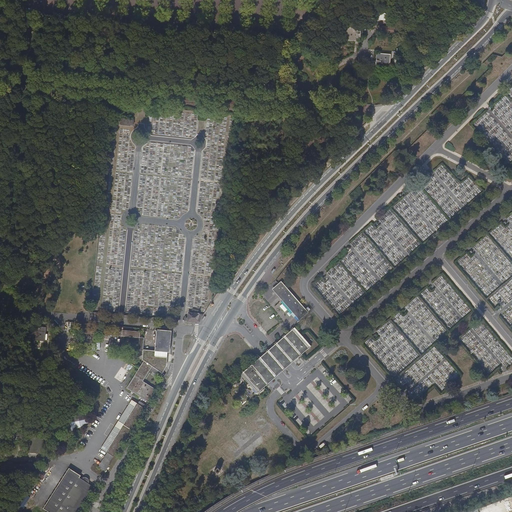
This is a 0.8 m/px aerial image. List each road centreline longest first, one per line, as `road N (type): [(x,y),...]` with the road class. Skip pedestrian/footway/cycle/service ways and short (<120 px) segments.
road 1 (secondary): [(496,0),(294,210),(213,319)]
road 2 (secondary): [(226,324),(293,230),(511,9)]
road 3 (motorway): [(511,403),(321,469),(226,511)]
road 4 (motorway): [(511,422),(253,511)]
road 5 (secondary): [(213,319),(123,511)]
road 6 (secondary): [(137,511),(226,324)]
road 7 (motorway): [(316,511),(511,444)]
road 8 (motorway): [(396,511),(511,471)]
